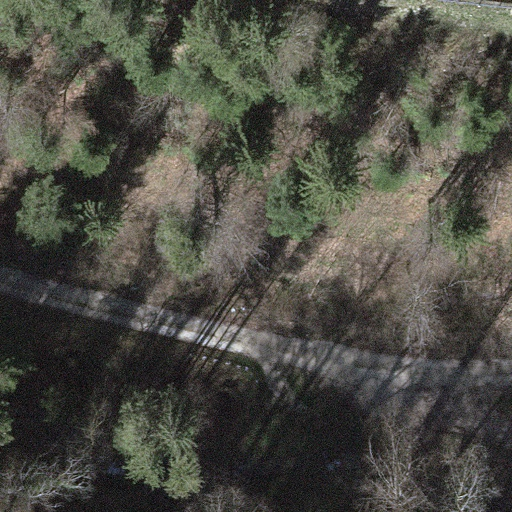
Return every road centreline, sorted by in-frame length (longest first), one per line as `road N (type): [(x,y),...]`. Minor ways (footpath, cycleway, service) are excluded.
road 1 (track): [(511,368),(395,374),(0,254)]
road 2 (track): [(511,447),(395,374)]
